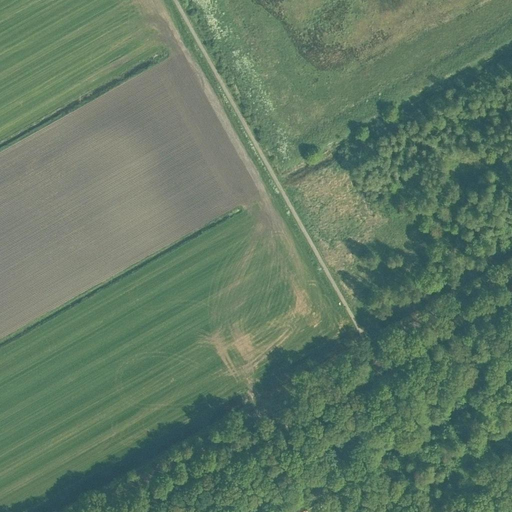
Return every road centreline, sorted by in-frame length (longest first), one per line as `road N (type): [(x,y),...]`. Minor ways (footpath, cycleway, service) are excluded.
road 1 (secondary): [(85,511),(511,269)]
road 2 (unknown): [(511,377),(334,480)]
